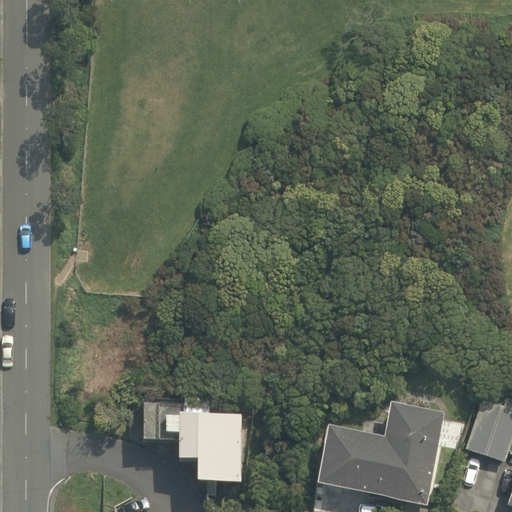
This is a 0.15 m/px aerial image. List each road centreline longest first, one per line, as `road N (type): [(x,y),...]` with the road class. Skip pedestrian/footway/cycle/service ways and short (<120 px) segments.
road 1 (tertiary): [(26,449),(26,0)]
road 2 (residential): [(26,449),(96,454),(148,482),(176,511)]
